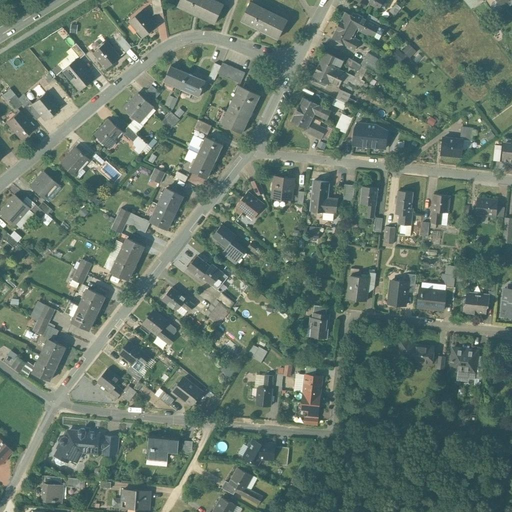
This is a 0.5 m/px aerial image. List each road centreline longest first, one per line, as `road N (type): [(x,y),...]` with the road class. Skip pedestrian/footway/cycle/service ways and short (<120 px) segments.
road 1 (residential): [(54,402),(334,432),(348,314),(511,332)]
road 2 (residential): [(0,181),(179,37),(209,36),(300,65)]
road 3 (residential): [(254,150),(54,402)]
road 4 (residential): [(511,181),(254,150)]
road 5 (track): [(342,438),(511,459)]
